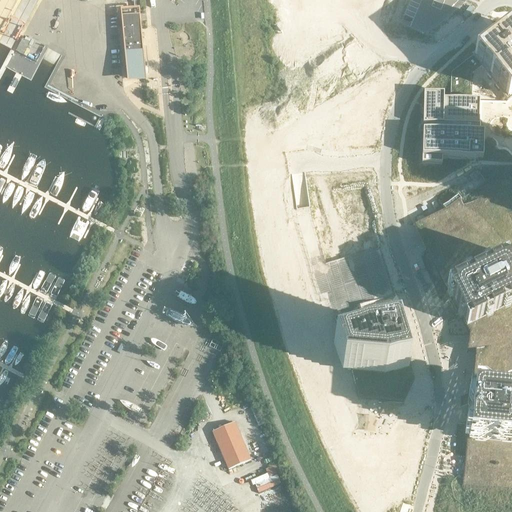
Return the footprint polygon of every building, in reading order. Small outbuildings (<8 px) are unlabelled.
[(139,9),(121,11),(127,79),(145,77),(139,9)] [(451,72),(450,101),(471,102),(472,75),(481,67),(507,101),(511,97),(511,29),(510,27),(474,54),(475,54),(452,72),(451,71),(451,72)] [(423,101),(422,159),(449,160),(477,161),(479,104),(479,102),(471,102),(450,101),(423,101)] [(299,179),(292,180),(298,219),(321,295),(327,293),(335,318),(342,344),(339,345),(345,367),(349,367),(386,371),(414,365),(356,172),(307,187),(305,178),(299,179)] [(468,423),(463,471),(464,473),(475,489),(511,492),(511,192),(509,184),(465,206),(460,200),(458,196),(443,207),(445,210),(443,211),(441,206),(414,219),(414,218),(411,220),(414,227),(415,226),(424,244),(423,245),(424,246),(425,246),(426,248),(425,248),(452,302),(448,304),(449,304),(453,302),(454,302),(460,313),(459,314),(454,316),(458,315),(472,343),(474,361),(469,409),(465,409),(470,410),(471,410),(470,423),(469,423),(464,422),(464,423),(468,423)] [(251,461),(235,423),(212,433),(228,470),(251,461)]
